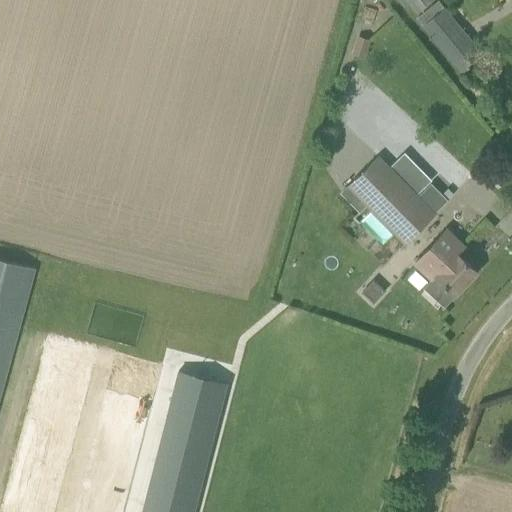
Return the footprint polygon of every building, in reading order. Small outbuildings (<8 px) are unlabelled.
[(404,0),(416,14),(433,0),(404,0)] [(422,25),(452,61),(463,74),(469,68),(458,55),(472,44),(443,8),(437,1),(416,18),(422,25)] [(365,58),(370,40),(357,36),(352,54),(365,58)] [(366,206),(404,245),(436,214),(434,213),(454,194),(448,188),(441,194),(431,183),(418,195),(379,155),(340,192),(360,213),(366,206)] [(424,288),(444,306),(476,272),(457,253),(463,247),(445,230),(415,262),(433,279),(424,288)] [(0,258),(0,392),(34,268),(0,258)] [(178,373),(142,511),(192,511),(226,386),(178,373)]
